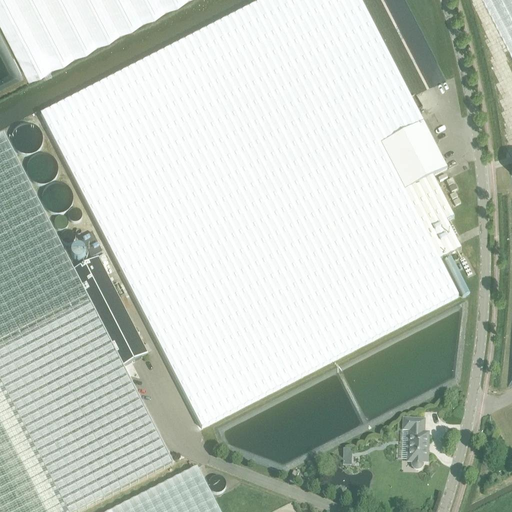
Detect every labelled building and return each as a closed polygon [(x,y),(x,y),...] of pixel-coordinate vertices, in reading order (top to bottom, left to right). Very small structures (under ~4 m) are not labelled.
[(0,0),(0,22),(28,78),(180,0),(0,0)] [(359,0),(268,0),(41,117),(201,429),(458,298),(440,262),(461,251),(447,223),(454,219),(433,178),(447,170),(434,146),(438,144),(427,122),(423,124),(359,0)] [(511,0),(480,0),(511,59),(511,0)] [(98,259),(74,272),(4,136),(0,137),(0,511),(80,511),(173,465),(123,369),(148,356),(107,276),(98,259)] [(81,240),(91,260),(102,254),(92,235),(81,240)] [(84,261),(85,260),(85,259),(85,258),(85,257),(85,255),(85,254),(84,253),(83,252),(82,251),(81,251),(80,250),(79,250),(78,250),(77,250),(75,250),(74,251),(73,252),(72,252),(72,253),(71,255),(71,256),(71,257),(71,258),(71,259),(72,261),(72,262),(73,262),(74,263),(75,264),(76,264),(78,264),(79,264),(80,264),(81,264),(82,263),(83,262),(84,261)] [(408,463),(412,463),(412,466),(413,468),(414,470),(416,470),(418,470),(420,470),(421,468),(422,467),(422,464),(427,464),(428,435),(422,435),(423,432),(424,422),(404,421),(403,431),(410,432),(410,434),(409,434),(408,463)] [(377,440),(373,444),(378,448),(382,443),(377,440)] [(352,451),(343,451),(343,467),(351,468),(352,451)] [(218,511),(197,469),(113,511),(218,511)] [(294,484),(298,474),(293,472),(289,482),(294,484)] [(308,482),(306,488),(317,492),(319,487),(308,482)]
